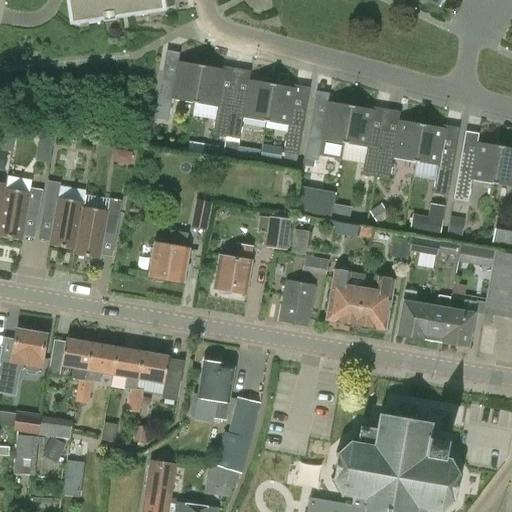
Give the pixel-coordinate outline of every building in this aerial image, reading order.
[(67,0),(70,18),(83,16),(84,21),(102,18),(102,13),(113,12),(114,17),(120,16),(126,15),(149,12),(148,6),(161,4),(160,0),(67,0)] [(421,0),(440,8),(443,0),(421,0)] [(172,100),(195,104),(201,66),(177,62),(175,74),(163,72),(154,119),(168,122),(172,100)] [(201,66),(195,104),(217,108),(212,135),(226,138),(234,90),(222,88),(225,68),(208,65),(208,67),(201,66)] [(243,118),(266,122),(272,85),(248,81),(246,93),(234,90),(226,138),(239,140),(243,118)] [(272,85),(266,122),(288,126),(283,154),(285,154),(297,156),(305,111),(292,108),(296,86),(279,83),(279,86),(272,85)] [(341,161),(344,144),(351,107),(327,102),(325,114),(312,112),(304,159),(318,162),(319,157),(341,161)] [(351,107),(344,144),(366,148),(362,175),(375,178),(383,131),(371,128),(375,108),(358,105),(357,108),(351,107)] [(393,159),(415,162),(422,125),(398,121),(396,133),(383,131),(375,178),(389,180),(393,159)] [(422,125),(415,162),(437,166),(433,194),(447,196),(455,149),(442,147),(446,127),(429,124),(428,126),(422,125)] [(0,146),(12,149),(15,132),(0,129),(0,146)] [(471,180),(493,184),(500,147),(476,143),(474,155),(461,152),(453,200),(467,202),(471,180)] [(217,159),(219,148),(203,145),(201,157),(217,159)] [(500,147),(493,184),(511,187),(511,210),(511,216),(511,146),(507,145),(507,148),(500,147)] [(295,167),(297,156),(285,154),(283,165),(295,167)] [(74,255),(75,255),(84,202),(59,198),(61,183),(49,181),(42,219),(54,222),(50,246),(75,250),(74,255)] [(7,184),(6,184),(0,217),(0,236),(22,241),(26,217),(38,219),(43,190),(31,188),(30,193),(6,189),(7,184)] [(305,206),(336,207),(337,189),(306,188),(305,206)] [(84,202),(75,255),(100,259),(107,217),(119,219),(122,201),(110,199),(108,211),(84,207),(84,202)] [(207,232),(213,204),(195,200),(190,228),(207,232)] [(414,214),(414,223),(445,226),(446,204),(431,203),(430,215),(414,214)] [(266,247),(285,250),(289,221),(269,218),(266,247)] [(359,236),(360,227),(340,224),(338,232),(359,236)] [(511,247),(511,227),(495,225),(492,244),(511,247)] [(189,251),(185,250),(188,234),(170,231),(167,247),(154,245),(149,278),(153,279),(156,282),(161,283),(164,281),(183,284),(189,251)] [(405,260),(408,241),(393,238),(390,257),(405,260)] [(437,258),(437,256),(439,244),(411,239),(408,253),(437,258)] [(452,245),(439,244),(437,256),(454,259),(456,247),(451,246),(452,245)] [(251,263),(250,262),(253,248),(237,245),(234,260),(219,257),(214,289),(217,290),(220,293),(228,295),(232,292),(246,295),(251,263)] [(460,247),(457,263),(490,268),(493,252),(460,247)] [(484,314),(493,315),(511,318),(511,255),(495,252),(484,314)] [(308,255),(306,265),(328,268),(329,258),(308,255)] [(355,326),(361,289),(348,287),(350,273),(334,271),(325,321),(341,324),(343,327),(350,328),(353,326),(355,326)] [(378,277),(375,291),(361,289),(355,326),(357,326),(359,330),(366,331),(370,329),(385,331),(394,280),(378,277)] [(307,326),(314,288),(285,283),(279,321),(307,326)] [(396,337),(422,342),(428,306),(414,303),(416,293),(405,291),(403,301),(402,301),(396,337)] [(442,345),(443,345),(449,309),(448,309),(450,299),(438,296),(436,307),(428,306),(422,342),(423,340),(442,344),(442,345)] [(449,309),(443,345),(468,349),(474,314),(473,313),(475,303),(464,301),(462,311),(449,309)] [(10,364),(24,367),(24,370),(26,371),(28,375),(34,376),(37,373),(42,373),(44,360),(42,360),(46,336),(16,331),(10,364)] [(87,371),(86,371),(91,344),(65,340),(61,367),(73,369),(71,380),(78,381),(78,380),(85,381),(87,371)] [(101,374),(112,376),(117,349),(91,344),(86,371),(87,371),(85,381),(92,383),(99,384),(101,374)] [(137,389),(138,380),(143,353),(117,349),(112,376),(127,378),(125,388),(137,389)] [(169,358),(143,353),(138,380),(164,385),(162,398),(176,401),(180,379),(165,376),(169,358)] [(227,403),(233,368),(221,366),(217,361),(209,359),(205,363),(204,363),(198,398),(212,401),(209,418),(225,421),(228,403),(227,403)] [(92,383),(85,381),(78,380),(78,381),(76,392),(90,394),(92,383)] [(88,405),(90,394),(76,392),(74,403),(88,405)] [(227,435),(251,441),(260,404),(236,399),(227,435)] [(320,452),(335,403),(325,400),(310,449),(320,452)] [(341,496),(345,497),(353,498),(350,511),(426,511),(427,511),(432,511),(442,511),(454,500),(458,476),(450,460),(444,459),(447,442),(431,439),(433,424),(419,421),(420,414),(407,412),(394,409),(392,417),(379,414),(376,431),(368,429),(368,428),(360,427),(358,435),(359,435),(358,444),(350,442),(336,456),(332,479),(341,496)] [(16,412),(13,431),(38,435),(41,416),(41,415),(16,412)] [(72,421),(41,416),(38,435),(69,439),(72,421)] [(242,469),(251,441),(227,435),(222,434),(213,464),(217,465),(237,471),(242,472),(242,469)] [(16,474),(41,474),(42,435),(17,435),(16,474)] [(0,456),(8,457),(9,448),(0,447),(0,456)] [(68,459),(63,493),(80,496),(86,462),(68,459)] [(168,511),(170,503),(176,466),(151,462),(142,511),(168,511)] [(234,489),(237,471),(217,465),(214,487),(234,489)] [(168,511),(216,511),(217,510),(170,503),(168,511)]
